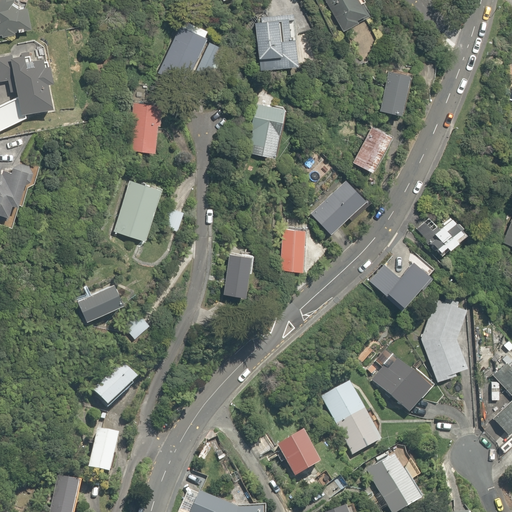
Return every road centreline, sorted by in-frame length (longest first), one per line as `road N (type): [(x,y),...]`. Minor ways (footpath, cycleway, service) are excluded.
road 1 (residential): [(212,396),(389,222),(470,51)]
road 2 (residential): [(165,468),(145,415),(195,290),(202,124)]
road 3 (residential): [(281,511),(212,396)]
